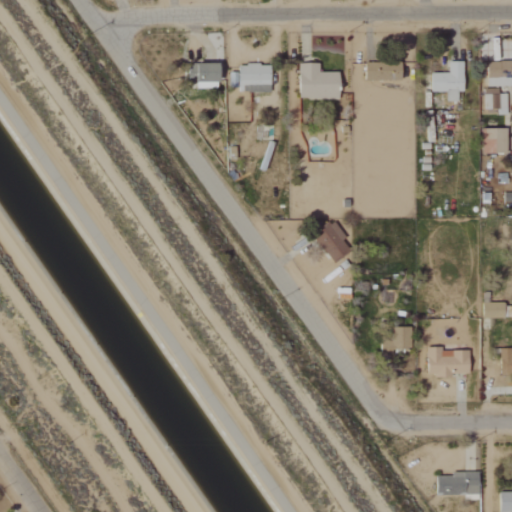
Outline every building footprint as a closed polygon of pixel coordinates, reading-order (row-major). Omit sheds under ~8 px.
[(427,73),(427,92),(443,92),(444,102),(455,102),(454,92),(460,92),(459,61),(445,61),(445,73),(427,73)] [(511,86),(511,61),(484,62),(485,87),(511,86)] [(397,62),(360,62),(360,80),(397,81),(397,62)] [(184,87),(214,87),(214,64),(185,63),(184,87)] [(314,64),(294,64),(293,99),(334,100),(335,72),(314,72),(314,64)] [(266,91),(266,65),(234,65),(234,72),(228,72),(227,90),(266,91)] [(504,115),(504,94),(496,94),(496,88),(481,89),(481,110),(495,109),(495,115),(504,115)] [(502,154),(502,128),(477,129),(478,154),(502,154)] [(331,228),(329,230),(324,222),(308,233),(328,261),(345,249),(331,228)] [(376,339),(376,352),(408,350),(407,327),(388,328),(388,339),(376,339)] [(437,351),(437,347),(422,347),(422,376),(465,375),(465,350),(437,351)] [(508,349),(496,349),(496,373),(511,373),(511,354),(508,354),(508,349)] [(474,500),(474,474),(431,474),(432,495),(461,495),(461,500),(474,500)] [(511,511),(511,490),(496,491),(495,511),(511,511)]
